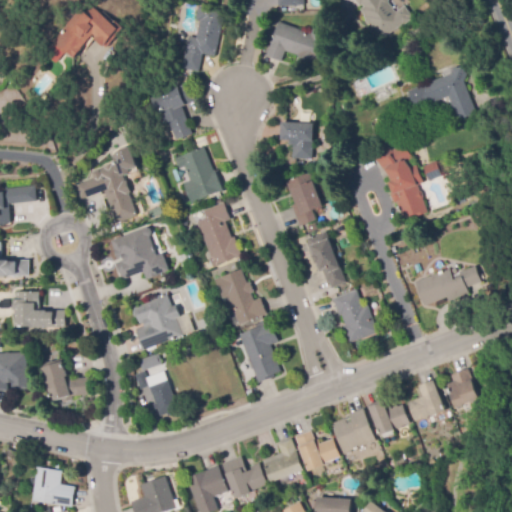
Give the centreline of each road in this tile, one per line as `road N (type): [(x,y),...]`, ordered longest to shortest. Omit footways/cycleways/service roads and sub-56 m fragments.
road 1 (residential): [(0,426),(106,449),(181,444),(511,319)]
road 2 (residential): [(331,391),(240,150),(239,97)]
road 3 (residential): [(106,449),(114,393),(108,349),(73,259)]
road 4 (residential): [(51,226),(44,238),(50,255),(67,261),(83,250),(77,224),(51,226)]
